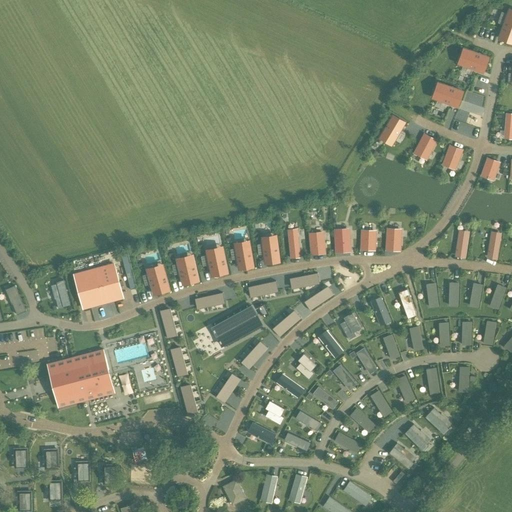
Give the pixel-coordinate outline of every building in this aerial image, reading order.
[(500,33),(499,37),(511,41),(511,15),(507,13),(502,29),(501,29),(500,33)] [(482,72),(487,57),(468,50),(463,65),(474,69),(474,70),(477,71),(478,70),(482,72)] [(437,99),(448,103),(448,104),(452,105),(452,104),(456,106),(462,91),(443,84),(437,99)] [(382,133),(394,140),(400,129),(401,130),(403,126),(402,126),(404,123),(392,116),(382,133)] [(452,132),(478,138),(480,128),(454,122),(452,132)] [(424,134),(414,153),(420,156),(421,155),(427,158),(436,140),(424,134)] [(450,145),(443,164),(449,166),(455,168),(462,150),(450,145)] [(490,178),(490,177),(493,179),(499,162),(488,158),(482,174),(488,176),(487,177),(490,178)] [(342,229),(335,229),(336,251),(350,250),(348,230),(342,230),(342,229)] [(387,229),(386,250),(400,251),(401,230),(394,230),(394,229),(387,229)] [(297,230),(288,231),(291,258),(300,257),(299,245),(298,245),(297,230)] [(362,230),(361,250),(374,250),(375,232),(369,232),(369,230),(362,230)] [(455,255),(465,256),(468,233),(459,231),(455,255)] [(316,233),(310,233),(312,255),(325,253),(323,233),(316,234),(316,233)] [(497,258),(500,234),(491,233),(487,256),(497,258)] [(277,241),(263,242),(264,256),(264,259),(265,259),(265,262),(279,260),(277,241)] [(250,246),(236,248),(238,262),(237,262),(238,265),(239,265),(239,268),(253,265),(250,246)] [(223,251),(207,255),(210,266),(209,266),(210,270),(211,270),(212,274),(227,271),(223,251)] [(194,260),(178,263),(181,275),(180,275),(181,279),(182,279),(183,283),(198,279),(194,260)] [(75,275),(83,303),(121,292),(113,265),(106,267),(111,283),(107,285),(102,268),(95,270),(95,273),(89,274),(88,271),(75,275)] [(164,269),(148,274),(151,285),(152,289),(153,289),(154,293),(169,288),(164,269)] [(318,273),(317,273),(289,278),(289,279),(290,279),(292,287),(319,282),(317,273),(318,273)] [(64,279),(63,280),(63,282),(58,283),(58,285),(52,287),(56,298),(55,298),(55,299),(56,299),(58,308),(70,304),(64,279)] [(248,287),(249,287),(250,296),(277,290),(276,281),(248,287)] [(435,283),(426,284),(429,306),(437,305),(435,283)] [(449,305),(457,305),(458,283),(450,283),(449,305)] [(481,285),(473,283),(469,305),(477,307),(481,285)] [(497,309),(505,287),(497,285),(490,306),(497,309)] [(7,290),(13,303),(12,304),(17,315),(26,311),(15,286),(7,290)] [(310,310),(334,294),(333,294),(328,287),(305,302),(310,309),(310,310)] [(408,318),(416,315),(408,291),(399,294),(408,318)] [(224,301),(222,293),(223,293),(223,292),(194,299),(195,299),(197,307),(224,301)] [(381,297),(372,301),(376,310),(374,310),(380,325),(390,321),(381,297)] [(258,307),(264,317),(269,314),(263,304),(258,307)] [(252,306),(212,326),(222,345),(262,325),(252,306)] [(168,338),(168,337),(176,335),(169,308),(160,311),(160,310),(167,338),(168,338)] [(300,318),(295,311),(274,329),(279,336),(301,318),(301,317),(300,318)] [(350,314),(350,316),(346,318),(348,321),(342,324),(345,330),(345,331),(349,339),(356,335),(354,332),(353,330),(360,326),(361,328),(352,312),(352,313),(350,314)] [(487,321),(483,343),(491,344),(495,322),(487,321)] [(448,345),(447,322),(439,323),(440,345),(448,345)] [(462,322),(462,344),(470,344),(471,322),(462,322)] [(414,350),(422,348),(418,326),(409,328),(414,350)] [(326,344),(325,345),(334,357),(343,350),(327,330),(320,336),(326,344)] [(391,335),(383,337),(391,359),(399,356),(391,335)] [(268,347),(267,348),(261,342),(242,363),(249,368),(248,369),(249,369),(268,348),(268,347)] [(171,349),(170,349),(178,377),(178,376),(186,374),(179,347),(171,349)] [(364,364),(370,372),(376,368),(364,348),(356,352),(364,364)] [(51,380),(58,378),(59,382),(61,390),(54,391),(57,403),(104,391),(99,374),(109,372),(104,349),(72,357),(73,361),(48,368),(51,380)] [(309,379),(314,373),(310,369),(315,363),(304,353),(302,355),(303,356),(299,360),(302,362),(297,367),(302,372),(309,379)] [(340,365),(333,370),(342,381),(343,381),(349,388),(355,383),(340,365)] [(469,367),(460,367),(459,391),(467,391),(469,367)] [(439,392),(435,368),(426,369),(430,393),(439,392)] [(224,402),(241,379),(240,378),(240,379),(233,374),(217,397),(224,402)] [(286,387),(285,388),(297,397),(303,388),(283,374),(278,381),(286,387)] [(405,376),(397,379),(406,402),(414,398),(405,376)] [(188,414),(188,413),(196,411),(189,384),(181,387),(181,386),(180,386),(188,414)] [(313,393),(324,402),(324,401),(332,408),(337,401),(318,386),(313,393)] [(391,412),(378,391),(371,395),(383,416),(391,412)] [(284,417),(279,415),(283,408),(270,400),(268,403),(269,403),(267,408),(270,409),(269,411),(266,415),(272,418),(272,419),(278,422),(280,424),(284,417)] [(434,407),(425,417),(443,435),(444,434),(442,433),(446,429),(445,427),(449,423),(440,414),(441,414),(434,407)] [(356,409),(350,415),(368,431),(374,425),(356,409)] [(300,410),(295,418),(308,425),(308,424),(317,430),(321,423),(322,423),(300,410)] [(270,443),(275,434),(253,422),(249,430),(258,435),(257,436),(270,443)] [(423,450),(422,449),(426,445),(425,443),(429,439),(420,430),(413,424),(404,433),(423,451),(423,450)] [(288,432),(284,440),(297,446),(297,445),(306,449),(310,442),(310,443),(311,442),(288,432)] [(339,433),(335,440),(356,452),(360,444),(339,433)] [(2,437),(0,447),(0,459),(7,460),(10,438),(2,437)] [(35,458),(43,454),(34,437),(27,441),(35,458)] [(410,461),(414,456),(404,448),(397,442),(389,452),(409,469),(409,468),(408,467),(411,462),(410,461)] [(14,449),(14,455),(14,462),(15,462),(15,468),(28,467),(27,448),(14,449)] [(45,450),(45,456),(44,456),(44,463),(45,463),(45,469),(58,468),(57,449),(45,450)] [(77,481),(90,481),(89,462),(77,462),(77,468),(76,468),(76,475),(77,475),(77,481)] [(103,465),(103,472),(102,472),(102,479),(103,479),(103,484),(116,484),(116,465),(103,465)] [(39,491),(47,487),(38,470),(31,474),(39,491)] [(267,476),(262,499),(271,501),(276,478),(267,476)] [(299,501),(306,479),(297,476),(290,499),(299,501)] [(232,504),(245,498),(236,480),(223,486),(232,504)] [(49,487),(48,487),(48,494),(49,494),(49,500),(62,500),(61,481),(49,481),(49,487)] [(365,504),(370,496),(351,483),(346,490),(365,504)] [(19,504),(19,511),(32,510),(31,491),(18,492),(18,497),(18,504),(19,504)] [(333,511),(349,511),(331,499),(325,506),(333,511)]
